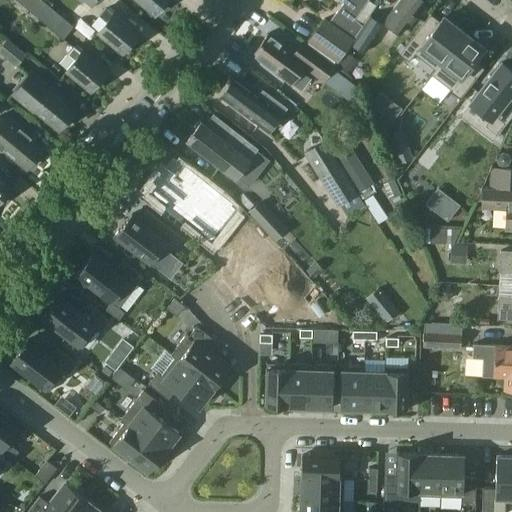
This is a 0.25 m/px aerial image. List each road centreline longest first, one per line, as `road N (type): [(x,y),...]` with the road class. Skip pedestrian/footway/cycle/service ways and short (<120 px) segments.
road 1 (residential): [(0,282),(234,0)]
road 2 (residential): [(276,427),(511,432)]
road 3 (residential): [(0,381),(164,504)]
road 4 (residential): [(276,427),(231,426),(214,434),(164,504)]
